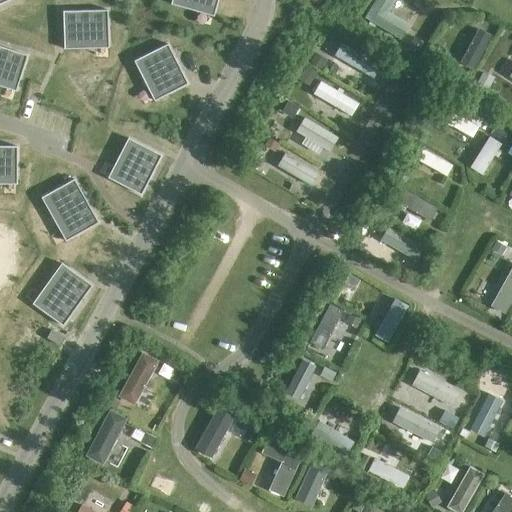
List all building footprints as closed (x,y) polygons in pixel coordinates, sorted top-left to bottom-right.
[(171,0),(170,4),(171,4),(172,0),(177,0),(214,10),(212,16),(213,16),(217,0),(171,0)] [(107,10),(62,11),(63,49),(64,49),(64,43),(107,42),(107,48),(108,48),(107,10)] [(412,35),(407,43),(419,50),(424,42),(412,35)] [(436,38),(431,47),(438,51),(444,42),(436,38)] [(167,44),(133,61),(134,62),(139,59),(158,97),(153,100),(153,101),(187,84),(167,44)] [(0,46),(0,80),(16,85),(14,91),(15,91),(27,55),(0,46)] [(314,52),(308,61),(319,68),(325,58),(314,52)] [(305,65),(297,78),(308,85),(316,72),(305,65)] [(481,72),(476,83),(487,88),(492,77),(481,72)] [(287,99),(280,111),(291,117),(298,106),(287,99)] [(476,117),(472,124),(483,129),(487,122),(476,117)] [(494,126),(490,132),(502,140),(506,133),(494,126)] [(268,136),(263,144),(274,150),(279,142),(268,136)] [(140,195),(161,155),(127,138),(127,139),(132,141),(113,179),(107,177),(107,178),(140,195)] [(16,146),(0,146),(0,177),(15,178),(15,184),(16,184),(16,146)] [(401,171),(397,178),(404,182),(408,175),(401,171)] [(74,179),(41,197),(41,198),(46,195),(70,237),(64,240),(65,241),(98,223),(74,179)] [(386,204),(381,213),(389,217),(394,209),(386,204)] [(495,240),(490,248),(500,253),(504,246),(495,240)] [(425,249),(419,259),(426,263),(432,253),(425,249)] [(62,326),(91,285),(61,263),(60,264),(65,267),(37,306),(32,303),(32,304),(62,326)] [(349,274),(344,284),(354,290),(359,280),(349,274)] [(349,314),(345,322),(356,328),(360,320),(349,314)] [(51,331),(46,338),(59,346),(64,338),(51,331)] [(302,357),(297,366),(308,372),(313,363),(302,357)] [(174,371),(169,380),(179,386),(184,377),(174,371)] [(444,410),(437,420),(451,428),(457,418),(444,410)] [(248,425),(242,435),(253,441),(258,430),(248,425)] [(301,427),(298,433),(307,439),(310,432),(301,427)] [(144,431),(139,441),(150,447),(155,436),(144,431)] [(487,438),(483,446),(494,452),(498,444),(487,438)] [(363,453),(357,465),(364,469),(371,458),(363,453)] [(243,469),(237,480),(249,486),(255,475),(243,469)] [(349,481),(343,490),(352,495),(358,486),(349,481)] [(433,490),(423,496),(430,508),(440,502),(433,490)] [(357,496),(350,507),(358,511),(360,511),(366,502),(357,496)] [(125,501),(118,511),(129,511),(133,506),(125,501)]
